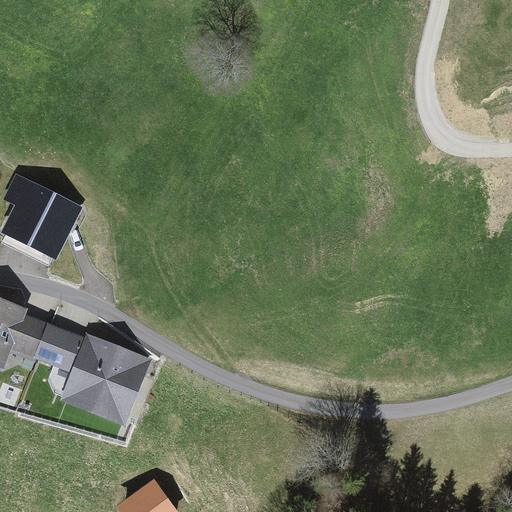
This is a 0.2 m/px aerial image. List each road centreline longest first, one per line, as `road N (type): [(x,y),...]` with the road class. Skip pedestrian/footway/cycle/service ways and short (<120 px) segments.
road 1 (residential): [(511,387),(371,419),(258,396),(107,314),(0,278)]
road 2 (residential): [(437,0),(415,82),(419,120),(447,153),(511,155)]
